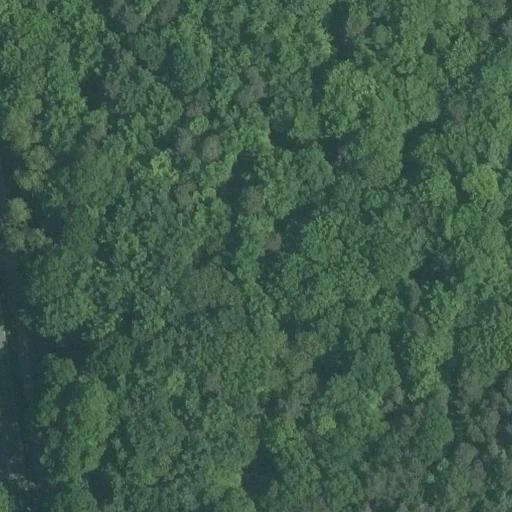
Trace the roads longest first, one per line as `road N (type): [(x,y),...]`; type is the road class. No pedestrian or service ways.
road 1 (track): [(247,511),(339,0)]
road 2 (primary): [(0,366),(21,511)]
